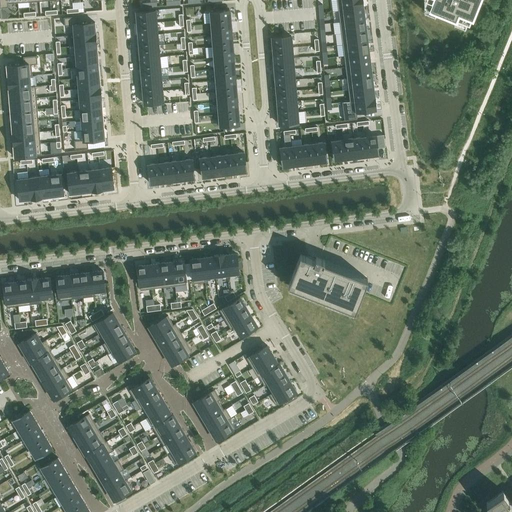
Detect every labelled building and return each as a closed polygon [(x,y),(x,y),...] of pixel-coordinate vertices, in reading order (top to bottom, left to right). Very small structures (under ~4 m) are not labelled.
[(0,0),(0,5),(0,8),(9,7),(8,4),(18,3),(17,0),(0,0)] [(363,0),(337,0),(339,11),(364,7),(363,0)] [(424,0),(424,6),(469,24),(478,0),(424,0)] [(364,7),(339,11),(340,22),(365,19),(364,8),(365,8),(364,7)] [(230,10),(211,12),(212,24),(231,22),(230,10)] [(156,11),(137,12),(138,24),(157,22),(156,11)] [(77,17),(64,18),(65,26),(73,25),(74,35),(96,33),(95,22),(78,23),(77,17)] [(365,19),(340,22),(333,23),(334,34),(342,33),(367,30),(365,19)] [(157,22),(138,24),(139,35),(158,34),(157,22)] [(231,22),(212,24),(213,35),(232,33),(231,22)] [(367,30),(342,33),(343,45),(368,41),(367,30)] [(96,33),(74,35),(75,46),(97,44),(96,33)] [(232,33),(213,35),(213,46),(233,45),(232,33)] [(158,34),(139,35),(140,47),(159,45),(158,34)] [(291,36),(272,38),(273,49),(292,47),(291,36)] [(368,41),(343,45),(344,56),(370,53),(368,41)] [(97,44),(75,46),(76,57),(98,55),(97,45),(97,44)] [(159,45),(140,47),(140,58),(160,56),(159,45)] [(233,45),(213,46),(214,58),(234,56),(233,45)] [(292,47),(273,49),(274,60),(293,58),(292,47)] [(370,53),(344,56),(346,67),(371,64),(370,53)] [(98,55),(76,57),(77,68),(99,66),(98,61),(98,55)] [(24,64),(7,65),(8,77),(33,75),(32,65),(38,64),(37,56),(24,57),(24,64)] [(160,56),(140,58),(141,69),(161,68),(160,56)] [(234,56),(214,58),(215,69),(235,67),(234,56)] [(293,58),(274,60),(275,70),(294,69),(293,58)] [(371,64),(346,67),(347,78),(372,75),(371,64)] [(99,66),(77,68),(78,78),(100,77),(99,71),(99,66)] [(235,67),(215,69),(216,80),(236,79),(235,67)] [(161,68),(141,69),(142,81),(162,79),(161,68)] [(294,69),(275,70),(276,81),(295,80),(294,69)] [(33,75),(8,77),(9,89),(36,86),(31,86),(30,76),(33,76),(33,75)] [(372,75),(347,78),(349,90),(374,87),(372,75)] [(100,77),(78,78),(79,89),(101,87),(100,87),(100,77)] [(162,79),(142,81),(143,92),(163,91),(162,79)] [(236,79),(216,80),(217,92),(236,90),(236,79)] [(295,80),(276,81),(277,92),(296,90),(295,80)] [(36,86),(9,89),(10,100),(37,98),(36,86)] [(101,87),(79,89),(79,100),(102,98),(101,87)] [(374,87),(349,90),(350,101),(376,98),(376,97),(375,97),(374,87)] [(236,90),(217,92),(218,103),(237,102),(236,90)] [(296,90),(277,92),(278,103),(297,101),(296,90)] [(163,91),(143,92),(144,104),(164,102),(163,91)] [(37,98),(10,100),(11,106),(10,106),(11,111),(38,109),(37,98)] [(102,98),(79,100),(80,110),(102,108),(101,99),(102,99),(102,98)] [(376,98),(350,101),(342,102),(345,121),(357,119),(356,113),(377,110),(376,98)] [(297,101),(278,103),(279,113),(298,112),(297,101)] [(237,102),(218,103),(219,115),(238,113),(237,102)] [(102,108),(80,110),(81,120),(103,118),(103,114),(102,108)] [(38,109),(11,111),(11,117),(12,117),(12,123),(39,120),(38,109)] [(298,112),(279,113),(280,125),(299,123),(298,112)] [(238,113),(219,115),(220,126),(239,125),(238,113)] [(103,118),(81,120),(82,130),(104,129),(103,123),(104,123),(103,118)] [(39,120),(12,123),(13,133),(13,134),(40,132),(39,120)] [(83,140),(74,140),(75,149),(88,148),(88,141),(105,139),(104,129),(82,130),(83,140)] [(40,132),(13,134),(14,145),(41,143),(40,132)] [(376,135),(365,137),(367,156),(379,155),(376,135)] [(365,137),(354,138),(357,157),(367,156),(365,137)] [(354,138),(343,140),(346,159),(357,157),(354,138)] [(343,140),(332,141),(335,160),(346,159),(343,140)] [(324,142),(313,143),(316,163),(327,161),(324,142)] [(41,143),(14,145),(14,146),(15,157),(42,155),(41,143)] [(313,143),(303,145),(305,164),(316,163),(313,143)] [(303,145),(292,146),(294,165),(305,164),(303,145)] [(292,146),(281,148),(283,167),(294,165),(292,146)] [(244,152),(233,154),(235,173),(247,171),(244,152)] [(233,154),(222,155),(225,174),(235,173),(233,154)] [(222,155),(212,156),(214,176),(225,174),(222,155)] [(212,156),(200,158),(203,177),(214,176),(212,156)] [(192,159),(181,160),(183,180),(195,178),(192,159)] [(181,160),(170,162),(173,181),(183,180),(181,160)] [(170,162),(160,163),(162,182),(173,181),(170,162)] [(160,163),(148,165),(151,184),(162,182),(160,163)] [(112,167),(100,168),(103,190),(104,190),(114,188),(112,167)] [(100,168),(89,169),(92,191),(103,190),(100,168)] [(89,169),(79,171),(82,193),(92,191),(92,192),(92,191),(89,169)] [(28,171),(17,173),(18,179),(17,179),(20,200),(31,199),(29,177),(28,171)] [(79,171),(67,172),(70,194),(82,193),(79,171)] [(61,173),(50,174),(53,196),(64,195),(61,173)] [(50,174),(39,176),(42,198),(43,198),(53,196),(50,174)] [(39,176),(29,177),(31,199),(42,198),(39,176)] [(225,254),(228,277),(239,275),(237,253),(225,255),(225,254)] [(213,256),(216,278),(228,277),(225,254),(213,256)] [(301,254),(289,285),(355,311),(366,283),(323,266),(325,261),(316,257),(315,260),(301,254)] [(202,258),(205,282),(206,282),(206,280),(216,278),(213,256),(202,258)] [(194,284),(205,282),(202,258),(190,259),(194,284)] [(184,260),(172,262),(175,286),(187,284),(184,260)] [(172,262),(161,263),(164,287),(175,286),(172,262)] [(152,289),(164,287),(161,263),(149,265),(152,289)] [(141,290),(152,289),(149,265),(138,266),(141,290)] [(103,271),(91,272),(94,296),(95,296),(94,294),(106,292),(103,271)] [(83,298),(94,296),(91,272),(80,274),(83,298)] [(83,298),(80,274),(69,275),(72,299),(83,298)] [(60,301),(72,299),(69,275),(57,276),(60,301)] [(39,278),(38,278),(41,303),(42,303),(41,298),(52,297),(50,277),(39,279),(39,278)] [(30,304),(41,303),(38,278),(27,279),(30,304)] [(30,304),(27,279),(26,279),(26,280),(16,282),(19,306),(30,304)] [(19,306),(16,282),(4,283),(7,307),(19,306)] [(240,297),(220,310),(225,320),(246,307),(240,297)] [(214,303),(208,306),(212,311),(217,308),(214,303)] [(202,310),(205,315),(212,311),(208,306),(202,310)] [(225,320),(231,329),(252,316),(246,307),(225,320)] [(99,317),(104,314),(101,309),(96,312),(99,317)] [(89,316),(92,321),(99,317),(96,312),(89,316)] [(198,318),(195,312),(190,315),(193,321),(198,318)] [(100,333),(119,322),(113,313),(96,322),(102,332),(100,333)] [(149,326),(155,336),(176,324),(176,323),(174,325),(168,315),(149,326)] [(257,326),(252,316),(231,329),(235,327),(241,336),(257,326)] [(68,329),(74,325),(71,320),(65,323),(68,329)] [(103,344),(124,332),(119,322),(100,333),(105,342),(103,344)] [(181,333),(176,324),(155,336),(160,345),(181,333)] [(197,327),(201,334),(206,331),(202,324),(197,327)] [(71,334),(77,331),(74,325),(68,329),(71,334)] [(201,334),(204,339),(209,336),(206,331),(201,334)] [(211,334),(214,339),(219,336),(216,331),(211,334)] [(130,341),(124,332),(103,344),(109,353),(130,341)] [(19,343),(25,353),(46,340),(42,342),(36,333),(19,343)] [(181,333),(160,345),(166,355),(187,342),(181,333)] [(52,350),(46,340),(25,353),(31,362),(52,350)] [(130,341),(109,353),(109,354),(113,351),(119,360),(136,351),(130,341)] [(187,342),(166,355),(172,364),(193,352),(187,342)] [(247,358),(252,368),(273,355),(267,345),(247,358)] [(76,348),(71,351),(74,356),(79,353),(76,348)] [(32,362),(37,371),(56,359),(51,351),(52,350),(31,362),(32,362)] [(273,355),(252,368),(258,377),(280,364),(279,363),(278,364),(273,355)] [(37,371),(43,380),(64,368),(63,367),(61,368),(56,359),(37,371)] [(3,363),(0,364),(0,377),(9,372),(3,363)] [(264,386),(285,373),(280,364),(258,377),(259,377),(264,386)] [(85,374),(90,371),(87,366),(82,369),(85,374)] [(69,377),(64,368),(43,380),(48,389),(69,377)] [(285,373),(264,386),(265,386),(267,385),(272,393),(270,394),(270,395),(291,382),(285,373)] [(48,389),(54,399),(73,388),(67,378),(69,377),(48,389)] [(135,399),(156,387),(150,377),(129,390),(135,399)] [(243,388),(248,385),(245,380),(240,383),(243,388)] [(230,384),(235,391),(240,388),(236,381),(230,384)] [(291,382),(270,395),(276,404),(281,401),(284,406),(297,397),(295,393),(297,392),(291,382)] [(246,393),(251,390),(248,385),(243,388),(246,393)] [(141,409),(161,396),(156,387),(135,399),(141,409)] [(240,388),(235,391),(238,396),(243,393),(240,388)] [(194,402),(200,411),(220,399),(215,389),(194,402)] [(145,407),(150,416),(167,406),(161,396),(141,409),(145,407)] [(221,399),(220,399),(200,411),(205,421),(226,408),(224,409),(219,401),(221,399)] [(118,400),(113,403),(117,410),(122,407),(118,400)] [(172,415),(167,406),(150,416),(155,424),(152,426),(153,427),(173,414),(172,415)] [(254,411),(251,406),(246,409),(249,415),(254,411)] [(232,418),(226,408),(205,421),(211,430),(232,418)] [(30,410),(13,420),(19,430),(36,420),(30,410)] [(95,423),(89,413),(69,426),(74,435),(95,423)] [(153,427),(158,436),(179,424),(173,414),(153,427)] [(232,418),(211,430),(216,440),(235,429),(230,419),(232,418)] [(36,420),(19,430),(25,439),(41,429),(36,420)] [(95,423),(74,435),(80,445),(101,432),(95,423)] [(164,445),(184,433),(179,424),(158,436),(164,445)] [(41,429),(25,439),(30,448),(47,439),(41,429)] [(80,445),(85,454),(107,441),(106,441),(101,432),(80,445)] [(169,455),(190,442),(184,433),(164,445),(164,446),(168,443),(173,452),(169,454),(169,455)] [(47,439),(30,448),(36,458),(52,448),(47,439)] [(113,450),(107,441),(85,454),(86,454),(87,454),(92,463),(113,450)] [(169,455),(175,464),(196,452),(190,442),(169,455)] [(113,450),(92,463),(97,472),(118,460),(118,459),(114,462),(109,453),(113,451),(113,450)] [(58,457),(41,467),(47,477),(64,467),(58,457)] [(124,469),(118,460),(97,472),(103,481),(124,469)] [(154,473),(159,470),(155,463),(150,466),(154,473)] [(64,467),(47,477),(53,486),(69,476),(64,467)] [(108,491),(127,479),(125,480),(120,472),(124,469),(103,481),(108,491)] [(150,485),(156,481),(148,469),(143,472),(150,485)] [(69,476),(53,486),(58,495),(75,485),(69,476)] [(133,489),(127,479),(108,491),(114,500),(133,489)] [(75,485),(58,495),(64,505),(80,495),(75,485)] [(511,511),(511,504),(503,492),(498,496),(500,499),(491,505),(495,511),(511,511)] [(80,495),(64,505),(68,511),(72,511),(86,504),(80,495)]
